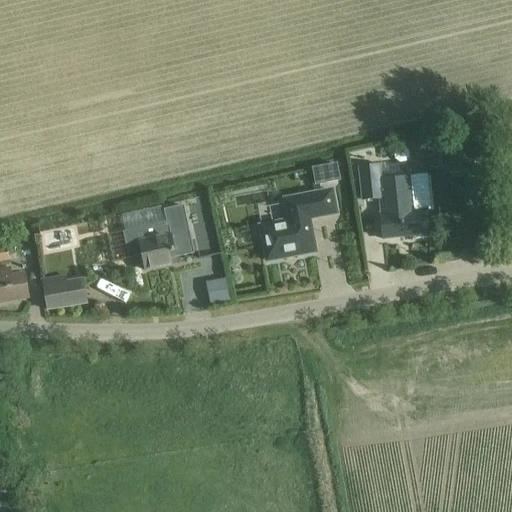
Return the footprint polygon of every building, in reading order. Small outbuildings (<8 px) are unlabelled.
[(507,110),(505,102),(491,105),(493,114),(507,110)] [(434,138),(411,141),(414,157),(422,156),(422,160),(437,158),(434,138)] [(482,138),(467,140),(468,161),(484,160),(482,138)] [(430,199),(449,199),(450,164),(431,163),(430,199)] [(333,165),(308,170),(312,187),(330,183),(336,182),(333,165)] [(383,214),(381,214),(384,240),(429,236),(427,211),(431,210),(427,175),(380,180),(379,166),(360,168),(363,200),(381,198),(383,214)] [(260,228),(267,262),(315,253),(309,220),(336,215),(332,192),(285,201),(289,222),(260,228)] [(161,225),(123,233),(126,247),(127,252),(129,260),(143,257),(146,272),(178,264),(177,258),(195,254),(184,207),(166,211),(166,212),(168,223),(161,225)] [(78,221),(71,231),(79,237),(87,227),(78,221)] [(6,248),(0,249),(0,263),(9,262),(6,248)] [(0,304),(28,299),(25,280),(24,277),(8,280),(6,271),(0,271),(0,304)] [(87,306),(82,279),(68,282),(67,277),(42,282),(47,312),(87,306)] [(226,280),(207,284),(211,306),(230,302),(226,280)] [(0,511),(18,511),(16,499),(0,503),(0,511)]
